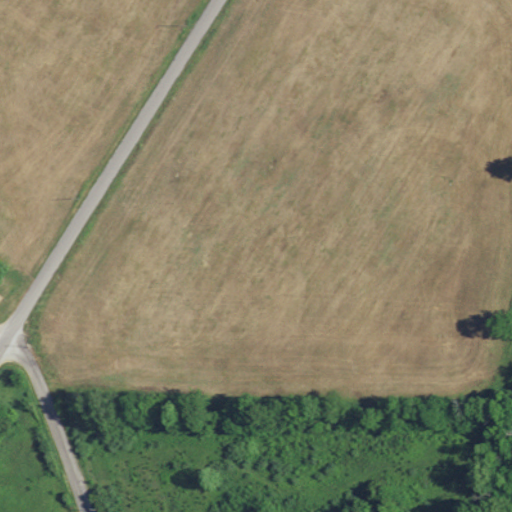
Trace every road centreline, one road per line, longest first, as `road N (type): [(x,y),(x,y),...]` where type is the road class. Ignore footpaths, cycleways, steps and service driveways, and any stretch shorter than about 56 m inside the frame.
road 1 (residential): [(0,347),(217,0)]
road 2 (residential): [(87,511),(32,365),(8,334)]
